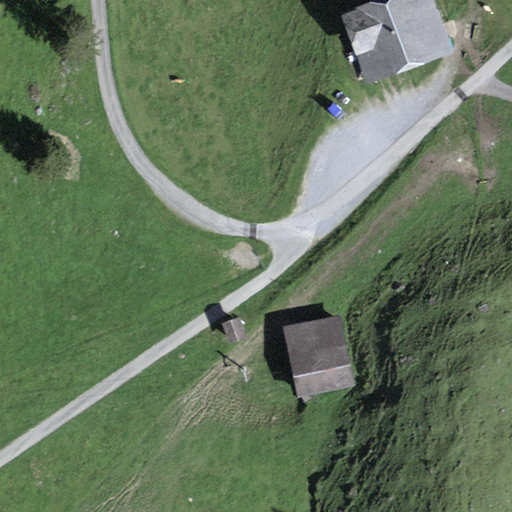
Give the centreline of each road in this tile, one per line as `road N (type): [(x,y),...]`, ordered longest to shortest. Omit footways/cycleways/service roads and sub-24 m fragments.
road 1 (unclassified): [(97,0),(105,74),(128,143),(172,192),(219,222),(252,230),(285,229),(334,204),(511,47)]
road 2 (track): [(285,229),(285,254),(268,276),(0,459)]
